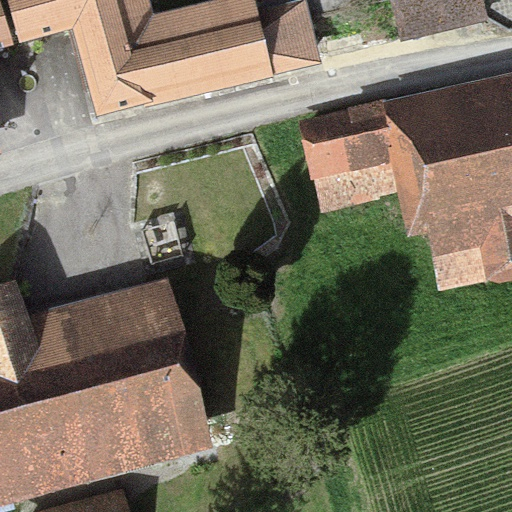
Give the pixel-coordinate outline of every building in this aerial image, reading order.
[(7,0),(19,38),(76,23),(100,111),(308,61),(295,6),(129,44),(116,0),(7,0)] [(392,0),(402,37),(485,17),(480,0),(392,0)] [(0,43),(9,41),(0,9),(0,43)] [(309,125),(326,205),(400,189),(407,223),(434,217),(447,276),(511,262),(511,99),(387,126),(383,108),(309,125)] [(0,476),(187,425),(155,309),(28,343),(15,291),(0,294),(0,476)] [(66,511),(120,511),(117,499),(66,511)]
